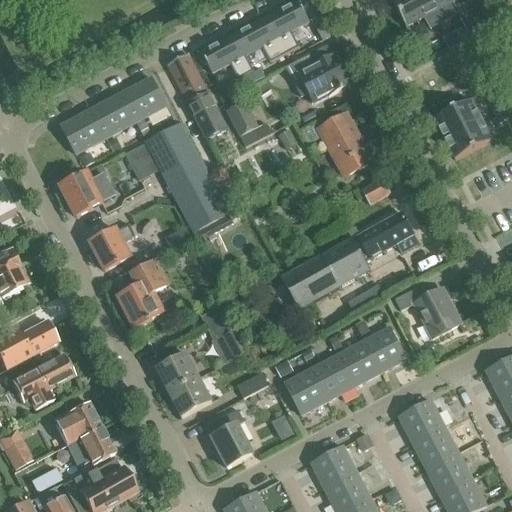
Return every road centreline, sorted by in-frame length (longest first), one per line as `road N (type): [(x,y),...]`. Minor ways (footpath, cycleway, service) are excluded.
road 1 (residential): [(189,505),(0,138)]
road 2 (residential): [(0,129),(248,0)]
road 3 (residential): [(455,226),(335,0)]
road 4 (residential): [(511,485),(451,371)]
